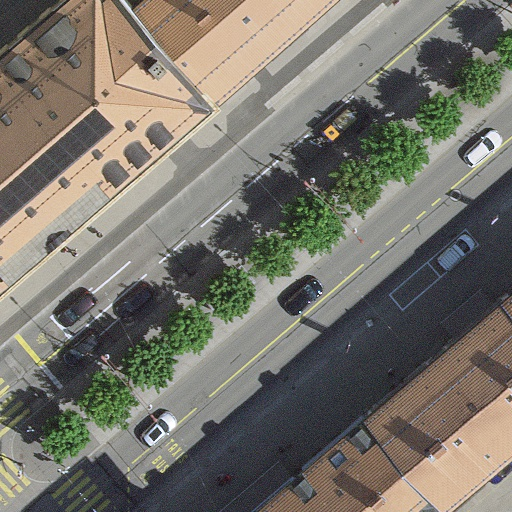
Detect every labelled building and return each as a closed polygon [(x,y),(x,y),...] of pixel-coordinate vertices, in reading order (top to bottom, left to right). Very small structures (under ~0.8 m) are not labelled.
[(119,0),(31,0),(0,27),(0,180),(45,232),(203,96),(120,0),(119,0)] [(273,35),(242,0),(120,0),(203,96),(273,35)] [(313,0),(242,0),(273,35),(313,0)] [(0,270),(45,232),(0,180),(0,270)] [(511,273),(492,291),(511,314),(511,273)] [(511,314),(492,291),(350,412),(430,504),(511,433),(511,314)] [(350,412),(232,511),(420,511),(430,504),(350,412)]
